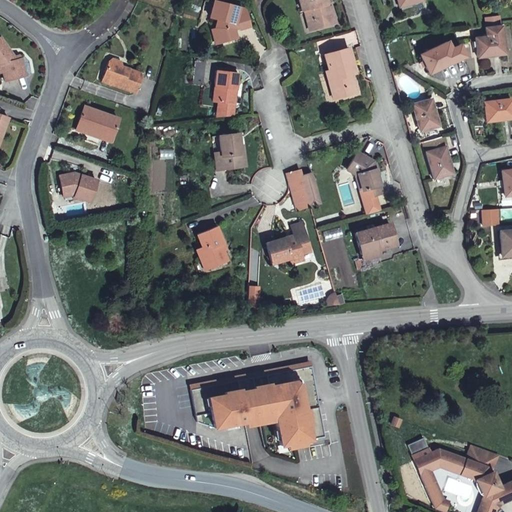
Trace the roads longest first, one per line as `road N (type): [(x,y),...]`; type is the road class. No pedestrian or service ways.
road 1 (residential): [(42,292),(22,178),(57,69),(53,42),(0,3)]
road 2 (residential): [(395,118),(286,151),(270,102),(275,61),(257,12),(262,0)]
road 3 (tertiary): [(148,353),(338,326)]
road 4 (residential): [(338,326),(377,511)]
road 5 (secondary): [(306,511),(252,492),(123,467)]
road 6 (residential): [(456,262),(430,241),(395,118)]
road 7 (tertiary): [(338,326),(482,311)]
road 8 (residential): [(395,118),(361,0)]
